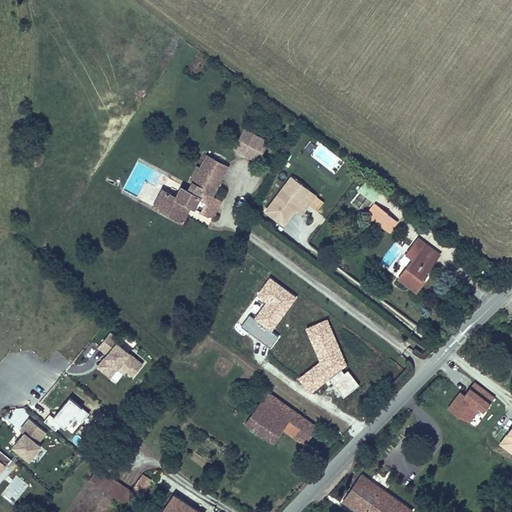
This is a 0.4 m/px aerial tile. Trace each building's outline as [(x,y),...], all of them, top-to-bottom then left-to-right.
[(248,148),(246,153),(259,159),(266,142),(252,136),(252,134),(244,130),(238,144),(248,148)] [(182,205),(191,210),(206,218),(213,205),(207,202),(211,195),(225,168),(206,158),(200,170),(193,182),(188,192),(181,188),(174,200),(161,193),(151,211),(173,222),(182,205)] [(188,180),(193,182),(200,170),(195,167),(188,180)] [(308,193),(289,180),(263,214),(282,228),(293,213),(308,193)] [(354,192),(370,203),(376,195),(360,184),(354,192)] [(314,198),(308,193),(293,213),(300,218),(314,198)] [(207,202),(213,205),(206,218),(217,215),(224,202),(211,195),(207,202)] [(191,210),(182,205),(173,222),(182,227),(191,210)] [(390,228),(381,221),(385,216),(372,206),(364,217),(387,234),(390,228)] [(381,221),(390,228),(394,222),(385,216),(381,221)] [(435,261),(427,254),(431,249),(424,244),(422,245),(415,240),(405,254),(413,259),(399,279),(417,293),(426,281),(422,278),(435,261)] [(427,254),(435,261),(439,255),(431,249),(427,254)] [(282,308),(292,293),(269,277),(237,323),(272,346),(279,336),(272,330),(285,311),(282,308)] [(307,327),(320,362),(300,376),(310,390),(316,388),(312,390),(333,383),(342,395),(348,393),(359,385),(348,369),(344,370),(327,321),(307,327)] [(142,366),(116,345),(118,342),(109,334),(97,348),(106,356),(108,357),(104,362),(103,360),(97,368),(109,379),(116,370),(124,375),(126,373),(132,378),(142,366)] [(465,394),(461,390),(448,407),(471,425),(494,396),(475,381),(465,394)] [(278,441),(282,435),(303,448),(315,431),(265,402),(249,424),(278,441)] [(36,446),(45,435),(28,421),(19,433),(23,436),(12,449),(28,462),(39,449),(36,446)] [(511,452),(511,426),(499,443),(511,452)] [(0,474),(5,469),(10,462),(0,453),(0,474)] [(0,480),(2,482),(10,473),(5,469),(0,474),(0,480)] [(97,471),(89,483),(124,508),(132,496),(97,471)] [(359,511),(406,511),(409,509),(360,475),(342,500),(359,511)] [(139,480),(148,487),(151,482),(142,476),(139,480)] [(148,487),(139,480),(131,490),(140,497),(148,487)] [(197,511),(175,497),(163,511),(197,511)]
